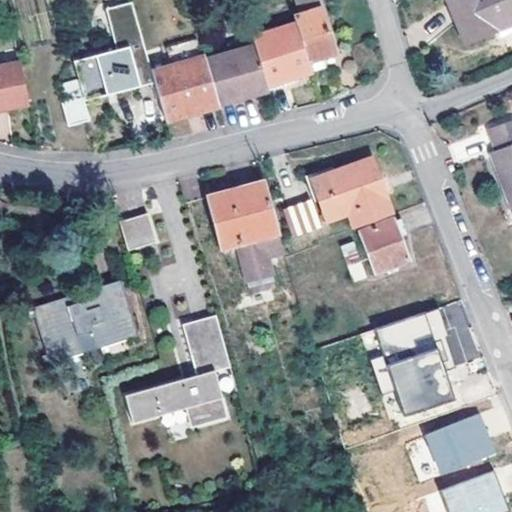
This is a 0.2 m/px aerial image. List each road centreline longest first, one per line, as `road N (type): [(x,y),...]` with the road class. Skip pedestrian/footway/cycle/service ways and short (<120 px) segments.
road 1 (residential): [(399,110),(379,108),(110,173),(0,164)]
road 2 (residential): [(410,121),(511,381)]
